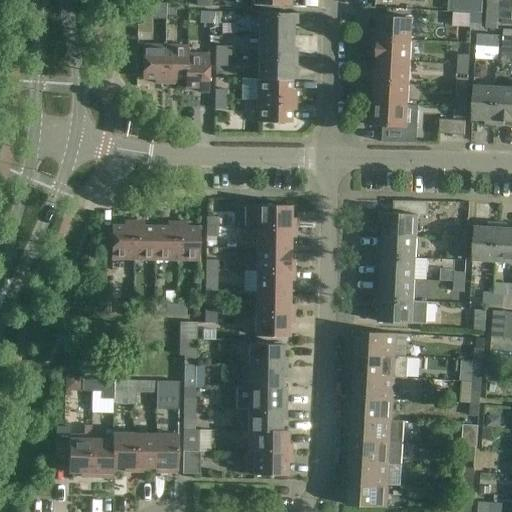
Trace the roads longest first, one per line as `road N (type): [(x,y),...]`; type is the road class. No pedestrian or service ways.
road 1 (residential): [(305,511),(325,472),(331,159)]
road 2 (residential): [(331,159),(149,155),(72,142)]
road 3 (tertiary): [(0,329),(72,142)]
road 4 (residential): [(511,166),(331,159)]
road 5 (residential): [(331,159),(333,0)]
road 6 (tertiary): [(72,142),(79,88),(67,0)]
road 7 (tertiary): [(33,134),(0,268)]
road 8 (tertiary): [(43,0),(33,134)]
